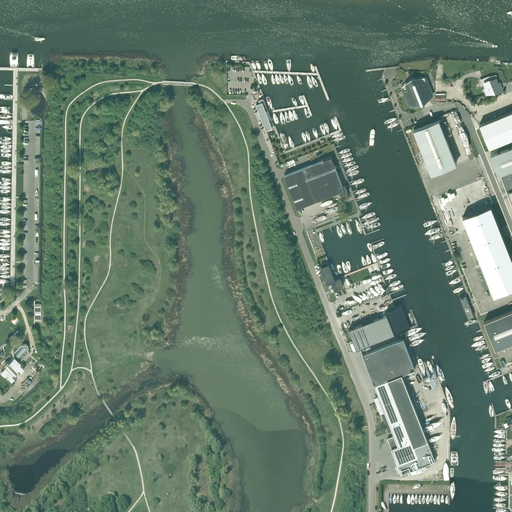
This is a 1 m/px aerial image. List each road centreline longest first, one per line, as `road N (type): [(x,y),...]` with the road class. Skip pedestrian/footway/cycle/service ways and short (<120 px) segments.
road 1 (unclassified): [(370,511),(370,418),(250,110),(223,100)]
road 2 (unclassified): [(511,233),(462,110)]
